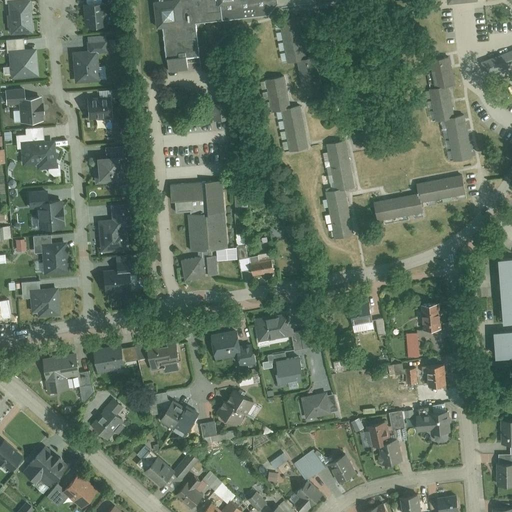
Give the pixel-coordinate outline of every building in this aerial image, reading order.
[(29,0),(13,0),(7,1),(10,34),(32,32),(29,0)] [(157,0),(154,0),(157,28),(163,27),(167,71),(188,69),(187,57),(199,56),(196,23),(278,15),(277,5),(276,0),(157,0)] [(106,24),(104,2),(82,4),(84,26),(106,24)] [(298,19),(280,21),(285,56),(297,55),(302,89),(321,86),(316,55),(303,57),(298,19)] [(70,51),(73,82),(98,80),(95,52),(106,51),(105,34),(85,36),(87,50),(70,51)] [(6,52),(8,52),(10,78),(38,76),(36,48),(23,49),(23,38),(5,39),(6,52)] [(511,51),(479,63),(484,77),(511,66),(511,51)] [(448,121),(454,161),(471,158),(465,115),(452,117),(447,86),(456,85),(452,55),(433,58),(437,88),(429,89),(434,123),(448,121)] [(282,110),(291,148),(307,145),(299,107),(290,109),(283,74),(265,78),(273,112),(282,110)] [(23,88),(5,90),(6,104),(18,103),(20,122),(43,120),(41,96),(24,97),(23,88)] [(109,96),(86,98),(87,118),(111,117),(109,96)] [(225,103),(214,104),(215,120),(226,120),(225,103)] [(26,134),(16,135),(17,150),(21,149),(22,165),(39,164),(39,168),(55,167),(53,140),(44,141),(43,128),(26,129),(26,134)] [(326,193),(334,238),(352,235),(345,194),(355,189),(346,142),(329,145),(337,191),(326,193)] [(105,157),(92,157),(94,183),(125,181),(123,145),(104,147),(105,157)] [(224,179),(171,183),(172,201),(176,200),(177,212),(191,211),(191,214),(188,214),(190,250),(198,250),(212,248),(228,248),(224,179)] [(463,194),(460,179),(416,188),(418,194),(372,203),(375,220),(422,210),(420,202),(463,194)] [(47,190),(28,192),(29,207),(35,207),(37,229),(64,227),(62,198),(47,200),(47,190)] [(110,218),(97,219),(99,249),(127,247),(125,226),(131,226),(129,202),(109,204),(110,218)] [(8,229),(0,229),(0,239),(9,240),(8,229)] [(68,271),(66,242),(50,243),(49,234),(32,236),(34,252),(42,252),(44,273),(68,271)] [(212,248),(198,250),(199,256),(182,258),(184,279),(205,277),(205,273),(208,272),(208,275),(219,274),(217,255),(212,255),(212,248)] [(115,268),(102,269),(103,293),(131,291),(129,271),(135,271),(134,260),(126,261),(125,254),(114,255),(115,268)] [(10,256),(2,257),(3,267),(11,266),(10,256)] [(511,259),(499,260),(504,324),(511,323),(511,259)] [(273,260),(251,263),(253,275),(274,272),(273,260)] [(37,281),(21,283),(22,297),(30,296),(30,309),(39,314),(59,313),(57,288),(38,289),(37,281)] [(370,302),(347,307),(350,325),(374,320),(370,302)] [(439,305),(422,306),(423,329),(441,328),(439,305)] [(287,315),(252,321),(256,346),(291,340),(287,315)] [(511,332),(497,333),(498,357),(511,356),(511,332)] [(237,334),(213,339),(217,360),(237,356),(239,367),(256,364),(253,348),(240,350),(237,334)] [(175,343),(146,348),(150,371),(179,366),(175,343)] [(120,348),(94,353),(98,371),(123,366),(120,348)] [(273,364),(277,386),(302,382),(298,358),(285,359),(284,353),(267,355),(269,364),(273,364)] [(76,354),(42,361),(48,394),(77,389),(81,399),(95,391),(90,371),(79,372),(76,354)] [(443,366),(428,367),(428,386),(444,385),(443,366)] [(234,392),(219,414),(237,426),(253,404),(234,392)] [(328,393),(303,398),(308,420),(333,415),(328,393)] [(114,400),(94,427),(112,439),(126,420),(119,415),(124,408),(114,400)] [(175,402),(162,421),(186,437),(199,418),(175,402)] [(431,416),(418,418),(419,430),(434,429),(435,433),(452,432),(450,410),(430,412),(431,416)] [(511,422),(501,423),(502,445),(511,444),(511,422)] [(381,426),(369,429),(373,449),(380,448),(385,466),(401,462),(396,443),(385,446),(381,426)] [(1,442),(0,442),(0,463),(8,470),(19,456),(1,442)] [(43,451),(24,472),(43,489),(62,469),(43,451)] [(313,451),(295,465),(307,480),(325,467),(313,451)] [(153,457),(143,471),(161,484),(171,471),(153,457)] [(346,457),(333,464),(341,480),(354,473),(346,457)] [(511,462),(496,463),(496,487),(511,487),(511,462)] [(95,491),(77,476),(66,489),(58,483),(47,496),(57,504),(65,494),(82,507),(95,491)] [(189,484),(180,494),(193,506),(202,496),(189,484)] [(309,484),(299,493),(306,500),(298,507),(302,511),(308,511),(322,498),(309,484)] [(257,494),(247,498),(255,510),(264,504),(257,494)] [(419,511),(417,496),(402,499),(403,511),(419,511)] [(456,497),(437,500),(438,511),(457,511),(459,511),(456,497)] [(210,503),(201,511),(239,511),(242,509),(229,498),(218,510),(210,503)] [(25,503),(17,511),(27,511),(31,507),(25,503)]
